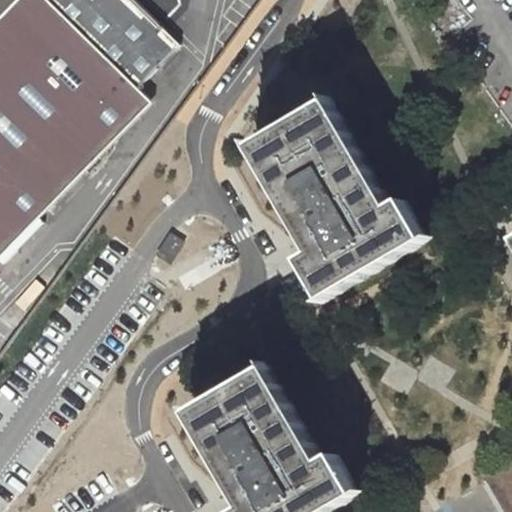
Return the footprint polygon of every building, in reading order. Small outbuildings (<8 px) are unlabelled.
[(0,0),(0,269),(73,195),(66,187),(138,114),(135,111),(162,83),(152,72),(180,44),(135,0),(0,0)] [(395,208),(333,102),(256,147),(318,254),(306,261),(328,300),(430,240),(407,201),(395,208)] [(184,242),(171,234),(158,255),(171,263),(184,242)] [(511,378),(496,347),(459,365),(441,330),(381,361),(406,409),(438,393),(450,417),(511,385),(511,378)] [(326,462),(271,368),(194,413),(249,507),(241,511),(330,511),(361,494),(339,455),(326,462)]
